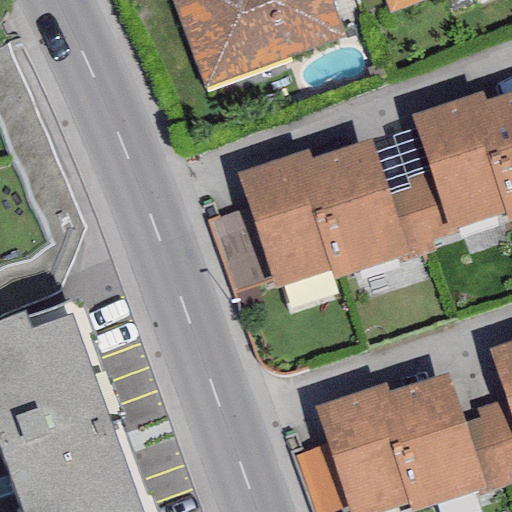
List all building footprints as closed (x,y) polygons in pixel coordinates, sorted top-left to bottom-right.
[(170,0),(203,89),(342,39),(327,0),(170,0)] [(383,0),(389,15),(431,0),(383,0)] [(511,98),(483,108),(501,162),(487,166),(504,219),(507,228),(511,226),(511,98)] [(480,99),(411,121),(448,237),(504,219),(487,166),(501,162),(483,108),(480,99)] [(0,269),(52,248),(0,122),(0,269)] [(371,147),(311,166),(328,220),(314,225),(331,277),(334,286),(409,262),(371,147)] [(308,157),(238,179),(276,295),(331,277),(314,225),(328,220),(311,166),(308,157)] [(23,324),(0,332),(0,470),(15,511),(154,511),(125,432),(123,433),(79,311),(26,330),(23,324)] [(511,346),(489,355),(511,426),(511,346)] [(447,380),(387,399),(404,453),(390,458),(407,510),(408,511),(432,511),(485,495),(447,380)] [(384,390),(315,412),(347,511),(401,511),(407,510),(390,458),(404,453),(387,399),(384,390)]
